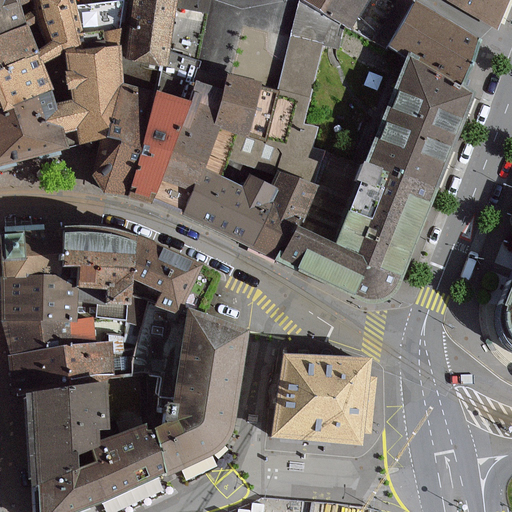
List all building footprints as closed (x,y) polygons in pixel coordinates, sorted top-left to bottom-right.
[(0,0),(0,35),(28,24),(25,16),(21,4),(19,0),(0,0)] [(41,0),(43,5),(46,14),(55,43),(59,53),(82,42),(74,0),(41,0)] [(173,0),(135,0),(129,58),(166,63),(173,0)] [(310,0),(351,26),(365,0),(310,0)] [(449,0),(497,27),(508,0),(449,0)] [(29,26),(46,14),(43,5),(25,16),(28,24),(29,26)] [(261,86),(249,136),(217,125),(201,171),(244,190),(250,177),(277,190),(285,172),(317,184),(322,152),(309,149),(316,129),(300,124),(309,95),(323,45),(339,49),(344,32),(300,6),(295,25),(284,72),(278,91),(261,86)] [(393,46),(412,58),(457,87),(459,81),(475,41),(414,6),(393,46)] [(29,26),(28,24),(0,35),(0,70),(39,52),(38,49),(29,26)] [(55,43),(39,52),(44,62),(59,53),(55,43)] [(69,55),(72,77),(76,100),(78,128),(82,142),(99,138),(109,135),(124,84),(120,48),(69,55)] [(39,52),(0,70),(0,110),(53,92),(47,72),(44,62),(39,52)] [(369,164),(391,171),(435,186),(470,95),(457,87),(412,58),(369,164)] [(262,82),(230,74),(226,90),(217,125),(249,136),(261,86),(262,82)] [(156,197),(174,205),(186,210),(201,171),(217,125),(226,90),(211,86),(198,82),(192,102),(156,197)] [(130,195),(158,92),(124,84),(109,135),(99,138),(97,161),(95,175),(106,189),(130,195)] [(62,132),(60,122),(55,103),(53,92),(0,110),(0,162),(24,157),(67,145),(62,132)] [(192,102),(171,96),(158,92),(130,195),(139,198),(153,204),(156,197),(192,102)] [(55,103),(60,122),(62,132),(70,130),(78,128),(76,100),(64,101),(55,103)] [(397,287),(402,276),(435,186),(391,171),(369,164),(366,163),(362,172),(328,159),(317,184),(299,225),(282,263),(358,297),(364,299),(373,300),(379,300),(386,298),(390,296),(394,291),(397,287)] [(250,177),(244,190),(201,171),(186,210),(183,215),(251,247),(277,190),(250,177)] [(251,247),(282,263),(299,225),(317,184),(285,172),(277,190),(251,247)] [(3,231),(3,278),(65,280),(67,229),(3,231)] [(135,266),(136,256),(136,235),(67,229),(65,280),(65,284),(78,284),(96,285),(108,286),(108,301),(134,301),(135,277),(135,266)] [(158,305),(182,313),(203,264),(136,235),(136,256),(135,266),(135,277),(164,291),(158,305)] [(511,351),(511,350),(511,277),(500,305),(497,318),(497,329),(502,342),(511,351)] [(65,284),(65,280),(3,278),(3,322),(70,321),(78,321),(78,284),(65,284)] [(169,400),(188,320),(168,317),(144,312),(131,373),(159,379),(155,397),(169,400)] [(165,425),(155,429),(155,431),(166,473),(209,455),(218,450),(224,446),(227,441),(230,437),(233,429),(246,331),(190,312),(188,320),(169,400),(165,425)] [(78,321),(70,321),(3,322),(9,355),(86,347),(84,320),(78,321)] [(113,379),(113,342),(86,347),(9,355),(14,396),(28,395),(106,380),(113,379)] [(303,437),(362,443),(363,432),(370,432),(376,378),(367,377),(368,363),(286,355),(274,434),(303,437)] [(98,427),(107,427),(106,380),(28,395),(37,489),(79,471),(77,453),(97,444),(98,427)] [(102,461),(79,471),(37,489),(38,511),(66,511),(166,473),(155,431),(147,434),(145,426),(108,441),(97,446),(99,451),(102,461)]
